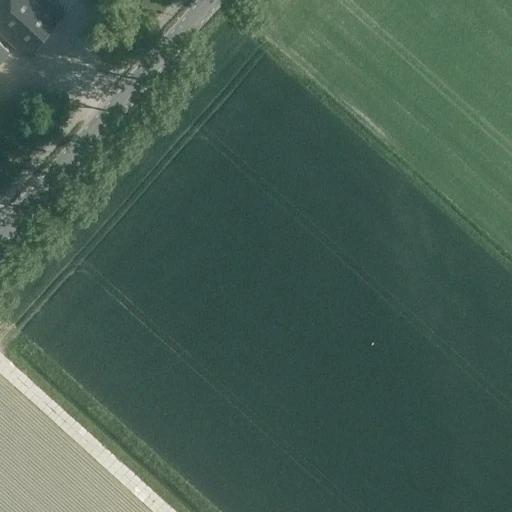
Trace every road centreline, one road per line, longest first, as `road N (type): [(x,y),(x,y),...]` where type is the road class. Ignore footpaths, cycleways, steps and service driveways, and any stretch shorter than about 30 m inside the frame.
road 1 (tertiary): [(0,236),(210,0)]
road 2 (track): [(0,361),(165,511)]
